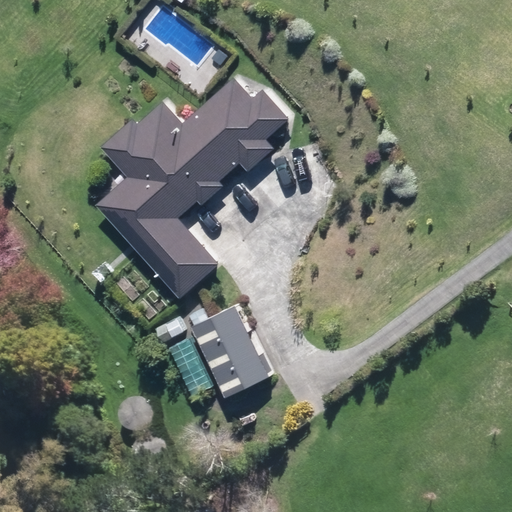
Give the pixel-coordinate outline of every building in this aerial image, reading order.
[(107,199),(190,293),(230,258),(189,212),(208,195),(212,200),(234,181),(230,176),(250,158),(258,167),(285,143),(276,134),(298,114),(271,84),(262,93),(245,74),(194,119),(173,96),(148,118),(144,113),(112,142),(138,172),(107,199)] [(280,370),(246,300),(203,320),(237,391),(280,370)] [(162,324),(170,339),(193,327),(186,313),(162,324)] [(221,383),(199,335),(179,344),(201,392),(221,383)] [(126,410),(126,413),(126,416),(127,419),(129,421),(130,423),(133,425),(135,427),(138,428),(141,428),(144,428),(146,428),(149,427),(152,425),(154,424),(156,421),(157,419),(158,416),(159,413),(159,411),(159,408),(158,405),(156,402),(154,400),(152,398),(150,397),(147,396),(144,395),(141,395),(138,396),(136,397),(133,398),(131,400),(129,402),(127,404),(126,407),(126,410)] [(139,444),(138,447),(138,450),(139,453),(140,456),(141,458),(143,461),(145,463),(148,465),(150,466),(153,466),(156,467),(159,466),(162,465),(165,464),(167,462),(169,460),(171,457),(172,454),(173,452),(173,448),(173,445),(172,443),(170,440),(169,437),(166,435),(164,434),(161,433),(158,432),(155,432),(152,432),(149,433),(146,434),(144,436),(142,438),(140,441),(139,444)]
